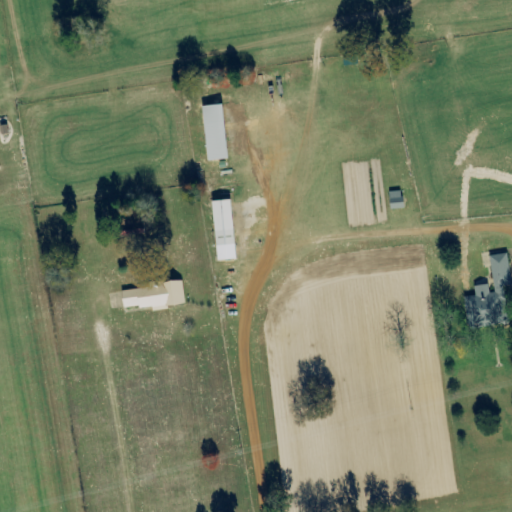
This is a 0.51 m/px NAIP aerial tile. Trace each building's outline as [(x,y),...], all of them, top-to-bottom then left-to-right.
[(227,160),(220,105),(200,107),(207,162),(227,160)] [(387,193),(387,210),(401,210),(401,192),(387,193)] [(235,260),(229,201),(210,203),(216,262),(235,260)] [(488,257),(493,293),(488,294),(487,285),(473,287),(474,297),(465,298),(470,328),(507,323),(502,287),(510,286),(506,254),(488,257)] [(184,303),(181,282),(119,290),(122,311),(184,303)]
